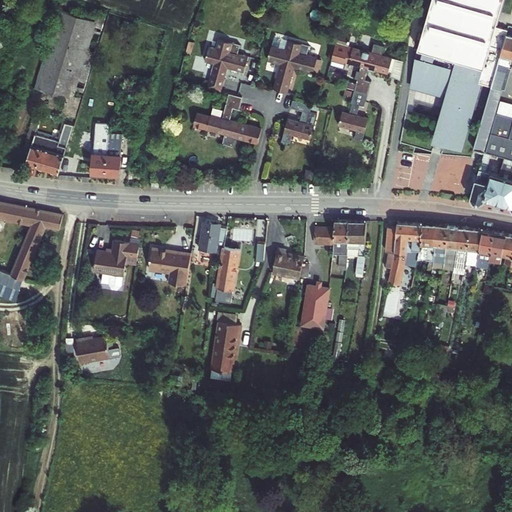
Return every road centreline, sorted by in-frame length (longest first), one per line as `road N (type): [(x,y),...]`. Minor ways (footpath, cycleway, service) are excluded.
road 1 (tertiary): [(249,204),(0,189)]
road 2 (tertiary): [(511,223),(372,206)]
road 3 (tertiary): [(372,206),(249,204)]
